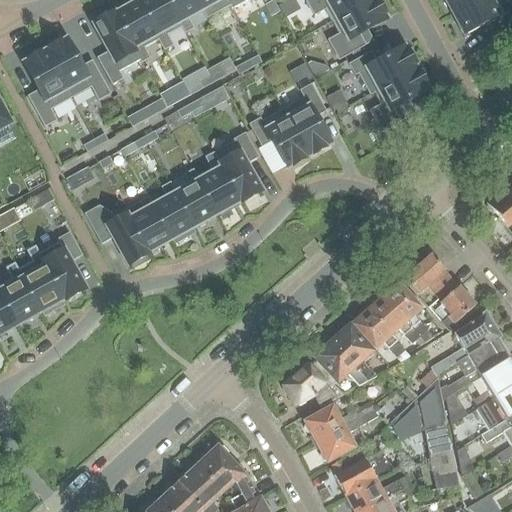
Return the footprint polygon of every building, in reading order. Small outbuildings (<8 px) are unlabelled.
[(140,61),(138,62),(140,65),(149,60),(143,49),(157,41),(159,41),(137,3),(135,4),(133,0),(132,0),(122,6),(124,10),(115,15),(140,61)] [(181,28),(165,0),(142,0),(137,3),(159,41),(157,41),(163,52),(172,47),(167,36),(180,29),(181,28)] [(201,11),(195,0),(165,0),(181,28),(180,29),(184,35),(193,30),(187,19),(201,11)] [(206,20),(229,7),(224,0),(195,0),(201,11),(206,20)] [(224,0),(229,7),(231,11),(250,0),(252,0),(253,2),(257,0),(224,0)] [(294,0),(288,0),(277,7),(284,19),(300,10),(294,0)] [(325,11),(332,23),(373,0),(303,0),(313,17),(325,11)] [(338,62),(365,47),(359,36),(367,31),(386,21),(374,0),(373,0),(332,23),(338,35),(327,42),(338,62)] [(442,0),(452,17),(484,0),(442,0)] [(484,0),(452,17),(463,38),(503,17),(494,0),(484,0)] [(272,2),(265,5),(270,14),(277,10),(272,2)] [(140,61),(115,15),(114,14),(92,26),(107,53),(96,59),(111,87),(123,80),(119,73),(138,62),(140,61)] [(44,53),(70,100),(90,89),(98,103),(110,96),(91,62),(80,68),(65,41),(61,44),(59,39),(45,47),(47,51),(44,53)] [(373,94),(416,70),(414,67),(418,64),(411,51),(406,53),(404,49),(377,64),(371,53),(348,65),(354,77),(357,75),(369,97),(373,95),(373,94)] [(50,111),(70,100),(44,53),(41,55),(38,51),(25,58),(27,62),(23,65),(38,92),(27,98),(44,129),(56,122),(50,111)] [(261,64),(257,57),(247,63),(250,70),(261,64)] [(416,70),(373,94),(373,95),(380,106),(368,112),(373,121),(369,123),(377,136),(408,119),(401,106),(408,102),(428,91),(425,87),(429,85),(422,71),(418,74),(416,70)] [(219,71),(209,77),(212,84),(222,79),(219,71)] [(258,71),(250,76),(254,84),(262,80),(258,71)] [(212,84),(209,77),(199,82),(202,89),(212,84)] [(310,86),(299,92),(303,100),(282,111),(308,158),(329,146),(314,119),(325,113),(310,86)] [(333,98),(338,113),(348,109),(343,95),(333,98)] [(166,110),(177,104),(173,97),(162,103),(166,110)] [(132,129),(166,110),(161,101),(127,120),(132,129)] [(190,115),(201,109),(197,102),(187,108),(190,115)] [(0,129),(9,124),(0,108),(0,129)] [(180,120),(190,115),(187,108),(176,113),(180,120)] [(260,120),(248,126),(261,149),(272,143),(287,170),(308,158),(282,111),(261,123),(260,120)] [(154,133),(143,139),(147,146),(158,140),(154,133)] [(104,135),(93,141),(97,148),(107,142),(104,135)] [(143,139),(133,145),(137,152),(147,146),(143,139)] [(97,148),(93,141),(82,147),(86,154),(97,148)] [(216,216),(239,204),(240,203),(219,166),(220,165),(213,154),(204,159),(210,170),(196,177),(195,178),(216,216)] [(239,204),(239,205),(261,192),(240,154),(220,165),(219,166),(240,203),(239,204)] [(112,165),(108,158),(98,164),(102,171),(112,165)] [(175,195),(193,229),(216,216),(195,178),(196,177),(193,171),(183,176),(189,187),(175,194),(175,195)] [(72,192),(82,187),(75,175),(65,180),(66,181),(72,192)] [(175,194),(169,184),(160,189),(166,200),(152,207),(152,208),(170,242),(193,229),(175,195),(175,194)] [(511,191),(510,189),(509,188),(507,190),(506,189),(496,197),(497,199),(488,207),(499,220),(498,221),(499,222),(500,221),(503,225),(502,226),(503,227),(504,226),(506,228),(507,228),(511,234),(511,191)] [(45,207),(54,202),(48,191),(39,196),(45,207)] [(124,212),(148,255),(149,255),(148,254),(170,242),(152,208),(152,207),(148,199),(124,212)] [(112,240),(127,267),(148,255),(124,212),(123,213),(103,224),(95,209),(84,216),(101,246),(112,240)] [(69,234),(57,240),(59,244),(39,255),(38,255),(63,301),(63,302),(85,290),(70,263),(81,257),(69,234)] [(39,255),(35,247),(26,253),(32,263),(18,271),(17,271),(40,314),(42,313),(44,317),(56,311),(54,307),(63,301),(38,255),(39,255)] [(403,281),(409,289),(416,297),(426,288),(433,296),(450,281),(443,273),(437,264),(439,263),(433,257),(432,259),(431,257),(428,260),(426,258),(419,265),(420,266),(403,281)] [(18,271),(14,264),(5,270),(11,280),(0,286),(0,295),(17,327),(40,314),(17,271),(18,271)] [(453,326),(467,314),(475,307),(466,297),(466,295),(462,290),(460,290),(458,289),(450,281),(433,296),(440,304),(439,305),(449,317),(440,324),(448,334),(456,329),(453,326)] [(389,294),(383,299),(420,338),(427,332),(415,317),(422,311),(406,292),(399,285),(397,286),(395,286),(388,292),(389,294)] [(0,336),(17,327),(0,295),(0,336)] [(369,311),(368,312),(391,338),(399,332),(411,346),(415,343),(420,338),(383,299),(378,303),(376,303),(369,309),(369,311)] [(354,325),(351,327),(358,334),(374,353),(383,346),(395,360),(403,352),(391,338),(368,312),(362,317),(360,317),(353,323),(354,325)] [(460,350),(430,369),(431,371),(436,380),(437,376),(455,365),(496,340),(497,339),(491,330),(492,327),(488,321),(485,320),(483,317),(475,322),(459,332),(452,337),(460,350)] [(332,344),(331,343),(367,383),(375,379),(362,364),(372,356),(354,335),(347,328),(335,339),(336,341),(332,344)] [(427,332),(420,338),(425,344),(433,339),(427,332)] [(420,338),(415,343),(419,348),(424,345),(425,344),(420,338)] [(445,386),(439,390),(441,404),(445,402),(444,401),(453,396),(478,380),(509,361),(503,352),(504,349),(500,344),(497,343),(496,340),(455,365),(463,378),(446,388),(445,386)] [(314,358),(317,361),(336,383),(338,386),(348,377),(357,388),(367,383),(331,343),(330,344),(331,345),(328,348),(326,347),(314,358)] [(317,361),(313,365),(332,386),(336,383),(317,361)] [(486,393),(472,401),(477,410),(511,388),(511,365),(510,364),(508,362),(509,361),(478,380),(486,393)] [(313,365),(309,368),(307,366),(283,388),(294,407),(312,397),(319,409),(342,397),(313,365)] [(431,371),(419,382),(426,389),(436,380),(431,371)] [(412,403),(389,424),(404,441),(423,433),(445,423),(441,404),(439,390),(436,381),(412,403)] [(511,388),(477,410),(482,417),(490,431),(511,416),(511,388)] [(392,404),(401,395),(397,390),(387,399),(392,404)] [(453,396),(444,401),(445,402),(448,418),(450,427),(467,417),(453,396)] [(332,407),(312,418),(303,423),(303,424),(301,425),(309,438),(311,437),(314,444),(312,445),(312,446),(373,411),(369,404),(354,413),(340,420),(332,407)] [(348,435),(362,427),(377,419),(373,411),(312,446),(315,445),(319,452),(317,453),(324,466),(326,465),(356,449),(348,435)] [(511,416),(490,431),(480,437),(485,444),(501,434),(510,448),(511,446),(511,416)] [(425,444),(448,440),(445,423),(423,433),(425,444)] [(425,444),(428,456),(451,451),(448,440),(425,444)] [(511,446),(510,448),(497,456),(501,464),(511,457),(511,446)] [(197,465),(196,467),(223,495),(224,494),(234,485),(240,497),(230,502),(235,511),(237,511),(245,508),(252,504),(259,500),(258,499),(253,491),(253,490),(244,474),(241,476),(226,459),(229,456),(220,447),(211,455),(210,454),(197,465)] [(469,460),(463,447),(455,452),(458,464),(469,460)] [(428,456),(430,468),(453,463),(451,451),(428,456)] [(336,478),(334,479),(344,498),(375,481),(376,482),(392,473),(387,463),(380,467),(374,457),(365,462),(347,472),(336,478)] [(333,473),(336,478),(347,472),(344,467),(341,461),(330,468),(333,473)] [(456,475),(453,463),(430,468),(432,479),(456,475)] [(177,485),(202,511),(216,511),(211,506),(221,496),(223,495),(196,467),(194,468),(180,481),(182,483),(178,486),(177,485)] [(432,479),(435,492),(458,487),(456,475),(432,479)] [(405,479),(398,483),(402,491),(410,487),(405,479)] [(375,481),(344,498),(352,511),(353,511),(354,511),(364,511),(402,491),(398,483),(398,482),(381,491),(376,482),(375,481)] [(482,493),(476,483),(467,489),(474,500),(483,495),(482,493)] [(159,502),(157,503),(165,511),(202,511),(177,485),(176,485),(178,486),(174,490),(172,488),(159,502)] [(410,487),(402,491),(407,500),(415,496),(410,487)] [(402,491),(364,511),(392,511),(391,509),(407,500),(402,491)] [(267,511),(260,499),(259,500),(252,504),(245,508),(237,511),(267,511)] [(165,511),(157,503),(156,504),(147,511),(165,511)]
